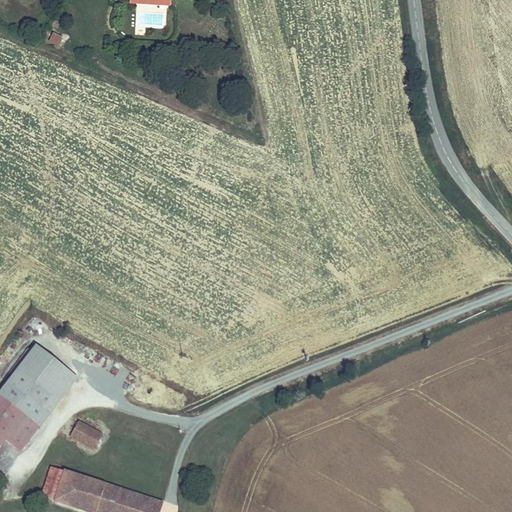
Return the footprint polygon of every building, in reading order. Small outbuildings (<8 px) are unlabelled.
[(48,45),(58,47),(61,37),(51,34),(48,45)] [(32,352),(15,376),(52,403),(33,429),(39,433),(75,383),(32,352)] [(52,403),(15,376),(0,396),(0,456),(6,447),(20,458),(39,433),(33,429),(52,403)] [(99,450),(106,436),(83,426),(77,439),(99,450)] [(65,502),(76,472),(52,463),(41,494),(65,502)] [(152,511),(157,499),(76,472),(65,502),(90,511),(94,501),(121,510),(120,511),(152,511)] [(90,511),(93,511),(120,511),(121,510),(94,501),(90,511)]
